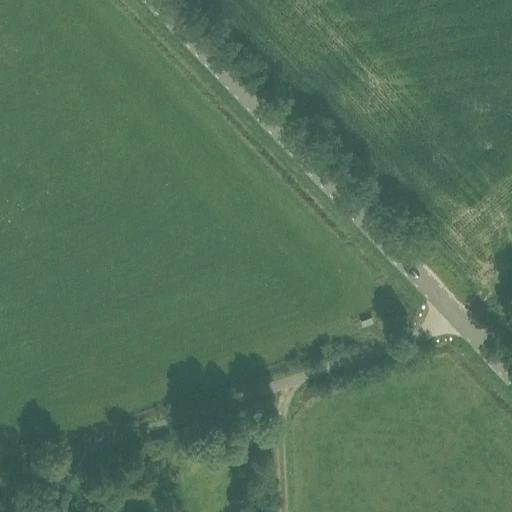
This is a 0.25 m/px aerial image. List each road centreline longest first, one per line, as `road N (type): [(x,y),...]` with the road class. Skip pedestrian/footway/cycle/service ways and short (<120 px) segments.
road 1 (residential): [(459,316),(0,478)]
road 2 (unclassified): [(459,316),(156,0)]
